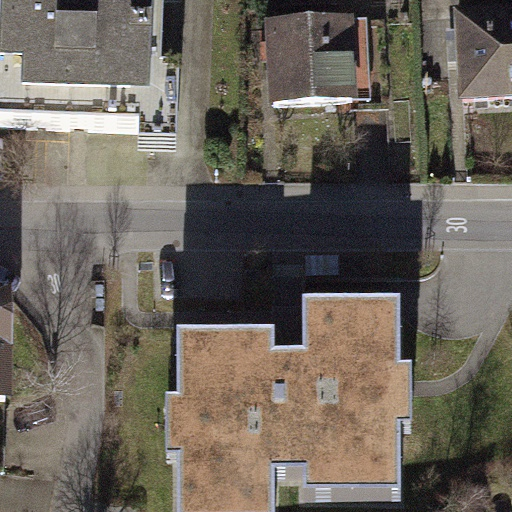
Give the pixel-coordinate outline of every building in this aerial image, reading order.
[(183,0),(25,0),(25,17),(15,16),(10,138),(176,146),(183,0)] [(511,19),(471,23),(479,115),(511,112),(511,19)] [(374,26),(275,32),(280,118),(380,112),(374,26)] [(24,291),(0,291),(0,406),(27,406),(24,291)] [(308,295),(146,291),(145,374),(306,378),(308,295)] [(261,511),(261,427),(144,429),(144,511),(261,511)]
